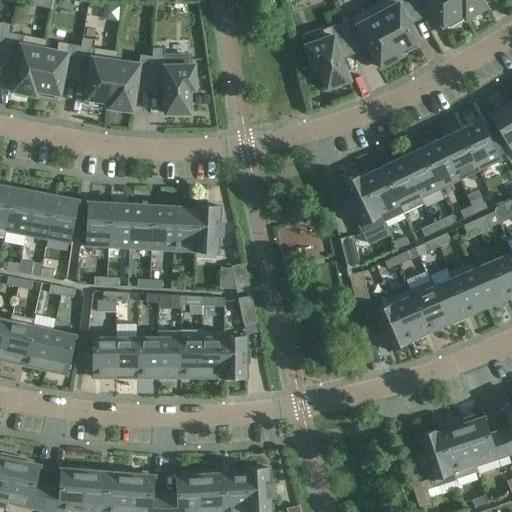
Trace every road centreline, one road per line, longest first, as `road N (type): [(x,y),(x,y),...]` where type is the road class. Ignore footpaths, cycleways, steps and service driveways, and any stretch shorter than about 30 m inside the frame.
road 1 (residential): [(0,126),(126,149),(247,147),(391,104),(511,33)]
road 2 (residential): [(0,396),(116,414),(299,407),(387,389),(511,340)]
